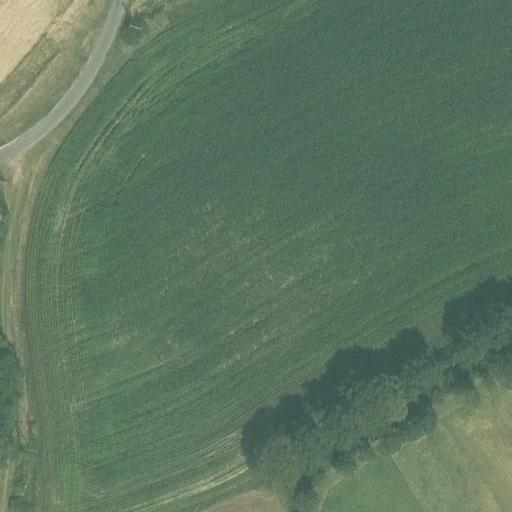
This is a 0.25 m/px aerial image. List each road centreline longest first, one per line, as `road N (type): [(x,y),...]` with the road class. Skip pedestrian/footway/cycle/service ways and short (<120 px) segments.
road 1 (track): [(30,138),(4,226),(3,511)]
road 2 (residential): [(120,0),(105,44),(64,109),(0,158)]
